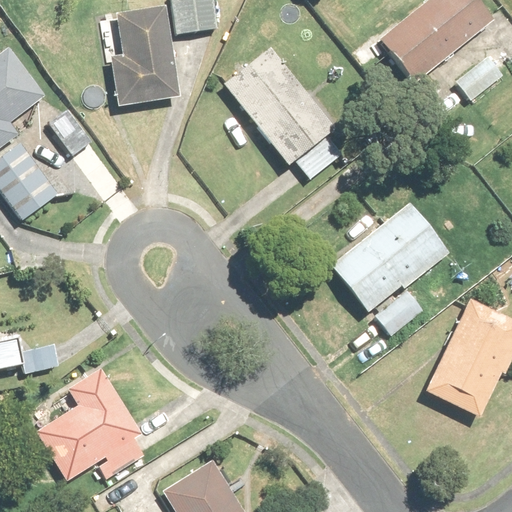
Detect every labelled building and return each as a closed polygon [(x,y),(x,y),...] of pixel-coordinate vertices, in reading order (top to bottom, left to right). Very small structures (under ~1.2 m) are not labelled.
[(214,0),(169,0),(175,41),(219,34),(214,0)] [(491,27),(470,0),(433,0),(375,45),(409,89),(491,27)] [(177,98),(165,10),(116,17),(122,61),(108,63),(115,107),(177,98)] [(324,136),(332,130),(273,50),(224,87),(283,166),(290,161),(309,186),(342,161),(324,136)] [(0,57),(0,149),(13,140),(4,126),(41,101),(7,53),(0,57)] [(501,81),(486,61),(454,87),(469,106),(501,81)] [(65,111),(46,125),(73,162),(92,148),(65,111)] [(19,147),(0,159),(0,192),(19,221),(54,197),(19,147)] [(405,292),(448,258),(407,206),(327,268),(379,335),(416,306),(405,292)] [(511,353),(511,328),(467,306),(421,398),(476,425),(511,353)] [(0,371),(19,368),(14,337),(0,339),(0,371)] [(136,434),(101,375),(70,393),(77,404),(32,430),(63,484),(92,467),(101,481),(144,456),(132,436),(136,434)] [(243,511),(214,461),(162,490),(174,511),(243,511)]
